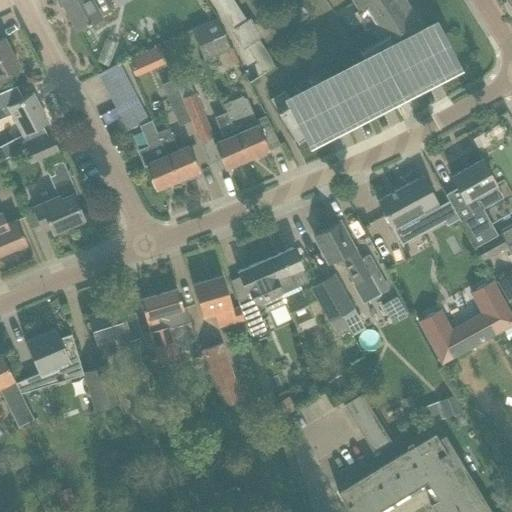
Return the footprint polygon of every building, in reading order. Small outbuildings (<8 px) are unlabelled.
[(59,0),(75,30),(113,10),(107,0),(59,0)] [(232,0),(214,0),(233,28),(235,30),(247,22),(246,20),(232,0)] [(352,0),(354,1),(353,2),(355,4),(359,10),(355,13),(365,28),(369,25),(373,32),(375,34),(378,39),(360,51),(360,50),(358,51),(361,55),(365,61),(322,89),(319,85),(292,102),(286,94),(283,90),(269,99),(277,111),(276,111),(294,138),(295,137),(297,141),(308,133),(350,106),(356,115),(357,114),(388,93),(405,82),(417,75),(423,71),(443,58),(443,59),(444,58),(429,35),(428,36),(426,32),(425,29),(424,30),(421,24),(410,7),(409,4),(408,5),(405,0),(352,0)] [(192,30),(204,59),(229,49),(217,19),(192,30)] [(257,37),(244,45),(245,47),(263,74),(275,65),(258,39),(257,37)] [(7,70),(17,65),(15,61),(16,58),(13,52),(10,52),(3,38),(0,39),(0,88),(14,82),(7,70)] [(155,47),(127,60),(134,75),(162,62),(155,47)] [(97,74),(126,130),(147,119),(136,97),(118,63),(97,74)] [(0,118),(11,114),(22,136),(47,123),(37,104),(36,105),(30,94),(22,99),(16,88),(0,94),(0,118)] [(178,126),(190,120),(181,98),(177,90),(164,95),(178,126)] [(181,98),(190,120),(200,142),(214,136),(194,92),(181,98)] [(222,104),(226,112),(246,159),(255,155),(256,158),(259,158),(265,156),(267,153),(266,151),(268,150),(246,99),(241,96),(222,104)] [(246,159),(226,112),(214,117),(223,139),(213,144),(224,169),(246,159)] [(177,180),(156,133),(156,134),(154,135),(149,123),(140,126),(148,145),(138,150),(155,190),(177,180)] [(199,171),(191,153),(188,146),(177,150),(168,129),(156,133),(177,180),(185,177),(189,179),(197,175),(197,171),(199,171)] [(27,147),(33,161),(57,150),(51,136),(27,147)] [(444,194),(457,217),(474,247),(496,234),(490,223),(478,229),(470,215),(502,197),(481,159),(451,176),(457,187),(444,194)] [(83,219),(72,195),(76,194),(62,160),(50,166),(54,174),(48,176),(57,195),(32,207),(42,229),(49,226),(52,233),(83,219)] [(399,188),(376,201),(399,243),(421,231),(413,216),(437,203),(432,193),(422,176),(399,188)] [(0,254),(26,243),(16,220),(6,224),(0,212),(0,254)] [(338,222),(313,235),(329,264),(340,258),(354,284),(352,285),(362,303),(387,289),(377,271),(368,254),(360,259),(354,248),(353,249),(338,222)] [(475,248),(482,261),(506,247),(499,235),(475,248)] [(307,303),(298,285),(307,281),(292,247),(267,258),(282,292),(280,292),(284,302),(288,311),(307,303)] [(246,291),(248,296),(251,295),(255,304),(261,301),(265,310),(284,302),(280,292),(282,292),(267,258),(237,271),(246,291)] [(511,276),(511,274),(497,281),(511,310),(511,276)] [(243,320),(238,306),(231,308),(228,299),(229,298),(222,275),(192,284),(202,318),(213,314),(217,327),(243,320)] [(333,275),(322,281),(340,315),(352,309),(333,275)] [(340,315),(322,281),(309,288),(328,322),(340,315)] [(438,310),(416,322),(440,364),(511,323),(511,320),(490,281),(469,293),(479,313),(448,330),(438,310)] [(179,357),(170,327),(189,321),(185,308),(182,309),(182,308),(176,289),(139,300),(145,319),(146,324),(158,363),(179,357)] [(239,306),(238,306),(243,320),(246,327),(262,320),(254,304),(251,295),(248,296),(237,301),(239,306)] [(394,296),(380,304),(392,324),(406,315),(394,296)] [(87,316),(93,335),(100,357),(117,352),(112,337),(126,333),(128,341),(142,337),(134,312),(122,316),(119,306),(87,316)] [(83,375),(70,333),(58,338),(54,328),(24,341),(38,373),(64,362),(71,378),(83,375)] [(201,350),(221,406),(240,399),(220,343),(201,350)] [(0,353),(0,391),(15,421),(30,413),(21,395),(20,393),(15,383),(9,371),(0,353)] [(83,372),(93,409),(118,403),(108,365),(83,372)] [(30,377),(15,383),(20,393),(34,389),(30,377)] [(391,442),(361,394),(343,405),(373,453),(391,442)] [(454,396),(438,402),(444,418),(460,412),(454,396)] [(287,399),(276,406),(283,416),(293,410),(287,399)] [(482,511),(437,438),(433,432),(407,449),(407,448),(355,480),(336,491),(349,511),(375,511),(426,481),(430,488),(436,499),(429,503),(434,511),(482,511)] [(260,499),(247,503),(250,511),(275,511),(295,504),(283,466),(253,476),(260,499)] [(226,511),(242,507),(236,486),(215,492),(220,511),(226,511)] [(75,511),(68,488),(55,492),(61,511),(75,511)]
